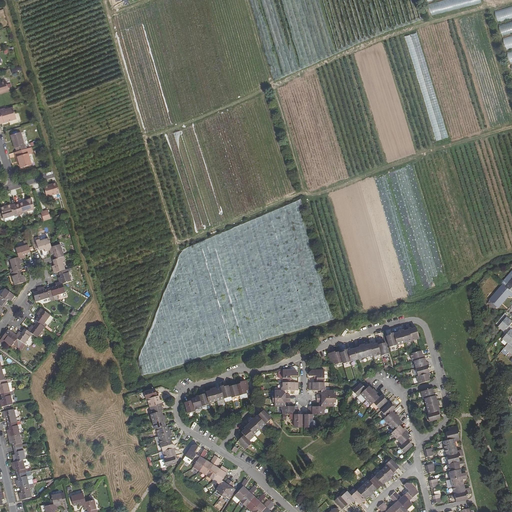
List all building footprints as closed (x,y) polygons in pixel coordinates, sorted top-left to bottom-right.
[(482,3),(480,0),(425,0),(430,15),(482,3)] [(511,5),(494,12),(511,72),(511,5)] [(0,94),(9,92),(6,82),(0,83),(0,94)] [(4,109),(0,110),(0,124),(16,119),(13,108),(8,109),(8,110),(5,111),(4,109)] [(20,133),(11,136),(15,149),(16,148),(17,152),(27,149),(26,145),(24,146),(20,133)] [(27,149),(17,152),(20,163),(22,168),(33,165),(30,154),(33,153),(32,148),(27,149)] [(48,186),(44,187),(47,197),(60,193),(57,184),(49,186),(48,186)] [(19,203),(15,204),(18,214),(21,213),(34,209),(31,200),(26,201),(19,204),(19,203)] [(7,207),(0,209),(3,219),(14,216),(15,218),(18,217),(18,216),(18,214),(15,204),(11,205),(6,206),(7,207)] [(302,240),(297,206),(258,212),(259,220),(260,220),(261,227),(264,226),(265,233),(273,232),(275,243),(290,240),(290,242),(302,240)] [(47,209),(39,212),(42,221),(50,218),(47,209)] [(48,238),(37,242),(40,251),(44,249),(45,251),(48,250),(47,248),(51,247),(48,238)] [(16,248),(18,257),(22,256),(23,258),(25,257),(25,255),(30,253),(28,244),(16,248)] [(60,244),(51,247),(53,251),(51,252),(51,255),(54,254),(55,259),(62,257),(64,257),(60,244)] [(9,260),(13,272),(19,270),(22,269),(20,264),(22,263),(22,260),(19,261),(18,257),(9,260)] [(55,259),(53,260),(54,265),(52,266),(53,269),(55,268),(56,272),(59,271),(65,269),(62,257),(55,259)] [(65,269),(59,271),(61,277),(58,277),(59,280),(62,279),(63,284),(71,281),(67,268),(65,269)] [(13,272),(10,273),(14,285),(23,283),(22,278),(24,278),(24,275),(21,276),(19,270),(13,272)] [(55,286),(50,288),(53,296),(65,293),(63,284),(58,285),(58,283),(55,284),(55,286)] [(504,286),(502,284),(489,300),(497,307),(510,291),(504,286)] [(53,296),(50,288),(45,289),(45,287),(37,290),(38,291),(34,292),(36,301),(53,296)] [(5,289),(0,295),(0,300),(5,304),(8,299),(10,301),(12,299),(10,297),(12,294),(5,289)] [(320,322),(330,320),(330,316),(322,302),(320,303),(315,305),(316,312),(313,306),(309,306),(311,314),(303,318),(299,312),(302,324),(298,325),(297,318),(293,318),(295,326),(285,331),(315,325),(320,322)] [(39,315),(36,320),(38,322),(43,326),(51,316),(43,310),(41,313),(39,312),(37,314),(39,315)] [(498,326),(503,331),(509,325),(511,321),(506,316),(508,315),(505,312),(496,323),(499,326),(498,326)] [(43,326),(38,322),(35,326),(33,325),(31,327),(33,328),(30,332),(32,334),(38,338),(45,327),(43,326)] [(503,331),(503,332),(506,334),(502,339),(507,344),(511,338),(511,329),(511,327),(511,326),(509,325),(503,331)] [(28,331),(25,328),(22,333),(20,331),(18,334),(20,335),(17,339),(25,344),(32,334),(30,332),(28,331)] [(408,329),(409,330),(412,341),(419,339),(416,328),(412,329),(411,328),(408,329)] [(17,339),(14,337),(15,334),(9,330),(2,338),(12,346),(17,339)] [(404,330),(401,331),(405,343),(412,341),(409,330),(405,331),(404,330)] [(398,333),(394,334),(397,345),(405,343),(401,331),(398,332),(398,333)] [(391,335),(387,336),(390,347),(397,345),(394,334),(394,333),(391,334),(391,335)] [(138,360),(143,376),(181,364),(180,361),(185,360),(180,343),(171,345),(172,348),(163,350),(162,347),(148,351),(150,356),(138,360)] [(381,343),(378,344),(381,354),(381,356),(389,354),(386,343),(381,344),(381,343)] [(365,344),(362,345),(366,357),(373,355),(370,345),(366,346),(365,344)] [(373,344),(370,345),(373,355),(373,357),(381,354),(378,344),(373,345),(373,344)] [(360,347),(355,349),(358,360),(366,357),(362,345),(360,346),(360,347)] [(350,349),(347,350),(351,362),(358,360),(355,349),(351,350),(350,349)] [(344,352),(340,353),(343,363),(344,364),(351,362),(347,350),(344,350),(344,352)] [(415,353),(410,354),(412,362),(414,361),(425,358),(424,355),(423,355),(422,351),(415,353)] [(335,352),(329,353),(331,363),(335,362),(336,365),(343,363),(340,353),(340,352),(335,353),(335,352)] [(425,358),(414,361),(416,369),(428,365),(428,362),(426,363),(425,358)] [(428,365),(416,369),(418,376),(429,373),(428,369),(429,368),(428,365)] [(283,370),(283,383),(291,382),(291,376),(298,376),(298,372),(296,370),(283,370)] [(312,370),(309,373),(309,376),(317,376),(317,383),(325,383),(324,370),(312,370)] [(418,376),(417,377),(419,384),(430,381),(429,376),(430,376),(429,373),(418,376)] [(4,380),(0,380),(0,389),(1,394),(10,392),(7,379),(4,380)] [(240,384),(236,385),(239,396),(246,394),(246,391),(249,390),(246,380),(240,382),(240,384)] [(291,382),(283,383),(283,386),(282,388),(282,391),(286,391),(288,391),(298,390),(298,383),(291,382)] [(364,386),(361,383),(353,391),(358,397),(361,394),(367,388),(365,386),(364,386)] [(231,385),(228,386),(231,397),(231,398),(239,396),(236,385),(231,386),(231,385)] [(220,387),(220,388),(224,399),(231,397),(228,386),(223,387),(223,386),(220,387)] [(367,388),(361,394),(365,400),(375,391),(373,389),(372,390),(369,387),(367,388)] [(216,388),(212,389),(216,401),(224,399),(220,388),(216,389),(216,388)] [(155,389),(144,392),(146,400),(147,399),(158,396),(157,393),(156,393),(155,389)] [(210,391),(205,392),(209,403),(216,401),(212,389),(210,390),(210,391)] [(432,389),(421,392),(423,399),(424,399),(435,396),(435,393),(433,393),(432,389)] [(326,390),(322,391),(322,395),(319,395),(317,395),(317,399),(336,399),(336,395),(334,395),(334,390),(326,390)] [(282,391),(275,391),(275,395),(273,395),(273,399),(290,399),(290,395),(288,395),(286,395),(286,391),(282,391)] [(375,391),(365,400),(371,406),(374,403),(379,398),(376,394),(377,393),(375,391)] [(10,392),(1,394),(2,399),(0,399),(0,401),(0,402),(3,402),(4,406),(13,404),(10,392)] [(203,395),(198,396),(202,407),(209,405),(209,403),(205,392),(202,393),(203,395)] [(379,398),(374,403),(379,409),(387,401),(384,398),(385,397),(383,395),(379,398)] [(158,396),(147,399),(149,407),(162,403),(161,400),(159,401),(158,396)] [(196,398),(191,399),(195,410),(202,408),(202,407),(198,396),(195,397),(196,398)] [(435,396),(424,399),(427,406),(439,403),(438,400),(437,400),(435,396)] [(189,401),(184,403),(188,414),(195,412),(195,410),(191,399),(188,400),(189,401)] [(290,399),(273,399),(273,402),(275,403),(275,407),(281,407),(286,406),(286,402),(288,402),(290,402),(290,399)] [(162,403),(149,407),(152,414),(161,411),(162,411),(161,407),(163,406),(162,403)] [(439,403),(427,406),(429,414),(440,411),(439,406),(440,406),(439,403)] [(390,404),(381,411),(386,417),(392,412),(396,408),(394,406),(393,407),(390,404)] [(286,406),(281,407),(282,409),(283,411),(283,415),(295,415),(298,414),(298,407),(289,406),(286,406)] [(319,407),(310,406),(309,414),(313,415),(323,414),(324,414),(325,411),(326,409),(326,406),(322,406),(319,407)] [(14,409),(5,411),(6,415),(3,415),(4,418),(6,418),(7,423),(17,421),(14,409)] [(152,414),(150,414),(152,422),(165,418),(164,416),(162,416),(161,411),(152,414)] [(257,415),(258,415),(266,424),(272,419),(264,411),(260,414),(259,413),(257,415)] [(429,414),(427,414),(429,422),(440,419),(439,414),(441,414),(440,411),(429,414)] [(386,417),(384,419),(389,425),(398,417),(396,414),(395,415),(392,412),(386,417)] [(254,418),(252,420),(260,429),(266,424),(258,415),(255,419),(254,418)] [(398,417),(389,425),(394,431),(400,426),(403,423),(399,420),(400,419),(398,417)] [(165,418),(152,422),(155,429),(156,429),(165,426),(164,422),(166,421),(165,418)] [(250,423),(247,426),(255,435),(260,429),(252,420),(249,422),(250,423)] [(17,421),(7,423),(9,429),(6,429),(7,432),(10,432),(11,436),(20,434),(17,421)] [(165,426),(156,429),(158,437),(171,433),(170,430),(168,430),(167,426),(165,426)] [(245,429),(242,432),(243,434),(250,441),(255,436),(255,435),(247,426),(244,428),(245,429)] [(394,431),(391,434),(397,439),(406,431),(404,428),(403,429),(400,426),(394,431)] [(446,433),(448,440),(459,438),(458,433),(459,433),(458,426),(448,429),(449,432),(446,433)] [(397,439),(402,445),(408,439),(410,437),(407,433),(408,433),(406,431),(397,439)] [(171,433),(158,437),(160,444),(171,441),(170,436),(171,436),(171,433)] [(20,434),(11,436),(12,440),(9,441),(10,443),(12,443),(14,448),(22,446),(20,434)] [(242,437),(239,441),(246,449),(252,444),(250,441),(243,434),(241,436),(242,437)] [(448,440),(443,441),(445,449),(456,447),(455,442),(460,441),(459,438),(448,440)] [(402,445),(399,447),(404,453),(412,447),(413,445),(410,442),(411,441),(408,439),(402,445)] [(171,441),(160,444),(162,451),(175,448),(174,445),(173,445),(171,441)] [(195,445),(192,446),(185,456),(195,463),(199,456),(194,453),(198,447),(195,445)] [(25,459),(22,446),(14,448),(15,454),(12,455),(13,457),(16,457),(17,461),(23,459),(25,459)] [(456,447),(445,449),(447,457),(459,454),(460,457),(463,456),(462,450),(457,451),(456,447)] [(175,448),(162,451),(164,459),(176,456),(174,451),(176,451),(175,448)] [(207,451),(204,449),(204,450),(199,456),(195,463),(193,467),(200,471),(206,461),(203,459),(206,453),(207,451)] [(459,454),(447,457),(449,464),(460,462),(459,457),(460,457),(459,454)] [(164,459),(163,459),(165,467),(176,464),(175,459),(177,459),(176,456),(164,459)] [(210,463),(206,461),(200,471),(206,475),(217,458),(214,456),(213,457),(210,463)] [(221,460),(217,458),(206,475),(206,476),(213,480),(214,479),(220,469),(216,467),(220,461),(221,460)] [(13,469),(15,469),(17,474),(26,472),(31,471),(31,468),(28,469),(28,468),(25,468),(23,459),(17,461),(14,462),(15,466),(13,466),(13,469)] [(391,459),(386,465),(387,466),(394,474),(397,472),(396,471),(399,468),(391,459)] [(449,464),(447,465),(449,472),(460,469),(459,465),(464,464),(463,461),(460,462),(449,464)] [(228,470),(222,466),(220,469),(214,479),(217,481),(217,483),(219,484),(222,481),(223,479),(228,470)] [(387,466),(381,471),(390,480),(392,478),(391,478),(394,474),(387,466)] [(460,469),(449,472),(451,480),(467,476),(466,473),(461,474),(460,469)] [(381,471),(375,476),(383,485),(386,482),(387,482),(390,480),(381,471)] [(26,472),(17,474),(18,478),(18,480),(16,480),(17,487),(20,487),(29,484),(26,472)] [(375,476),(370,481),(376,489),(377,490),(381,487),(381,488),(384,486),(383,485),(375,476)] [(467,476),(451,480),(453,487),(464,485),(463,480),(467,479),(467,476)] [(225,483),(222,481),(219,484),(216,490),(219,492),(218,494),(222,496),(231,481),(228,479),(227,481),(225,483)] [(248,481),(245,479),(240,486),(242,487),(234,496),(240,501),(249,492),(244,488),(247,483),(248,481)] [(369,480),(363,486),(371,495),(374,493),(373,492),(376,489),(370,481),(369,480)] [(234,483),(231,481),(222,496),(225,498),(226,497),(229,499),(235,489),(232,487),(233,485),(234,483)] [(409,491),(404,495),(410,501),(418,493),(410,483),(406,483),(404,485),(404,486),(409,491)] [(29,484),(20,487),(21,492),(19,492),(20,499),(31,496),(29,484)] [(464,485),(453,487),(454,495),(467,492),(467,495),(471,494),(469,488),(465,489),(464,485)] [(254,486),(253,487),(249,492),(240,501),(240,502),(245,507),(246,506),(254,497),(252,494),(256,489),(257,488),(254,486)] [(363,486),(357,491),(365,499),(368,496),(369,497),(371,495),(363,486)] [(347,491),(341,497),(349,505),(352,502),(353,503),(356,501),(351,496),(347,491)] [(357,491),(351,496),(356,501),(359,505),(363,502),(363,503),(366,500),(365,499),(357,491)] [(52,495),(54,504),(58,503),(58,505),(62,504),(61,502),(66,501),(64,492),(52,495)] [(395,492),(393,494),(407,510),(413,505),(410,501),(404,495),(401,498),(396,493),(395,492)] [(467,492),(454,495),(456,502),(467,500),(466,495),(467,495),(467,492)] [(83,505),(85,501),(83,493),(71,495),(73,504),(78,503),(79,506),(83,505)] [(257,500),(254,497),(246,506),(252,511),(260,503),(265,498),(266,496),(263,493),(262,495),(257,500)] [(393,494),(390,497),(391,498),(395,503),(393,506),(398,511),(405,511),(407,510),(393,494)] [(340,496),(335,501),(342,509),(346,506),(347,507),(349,505),(341,497),(340,496)] [(263,505),(260,503),(252,511),(251,511),(262,511),(272,502),(269,499),(268,500),(263,505)] [(97,511),(94,500),(85,501),(86,506),(84,506),(85,509),(87,509),(87,511),(97,511)] [(274,504),(272,502),(262,511),(270,511),(269,510),(273,506),(274,504)] [(384,503),(381,505),(387,511),(398,511),(393,506),(390,509),(385,504),(384,503)]
